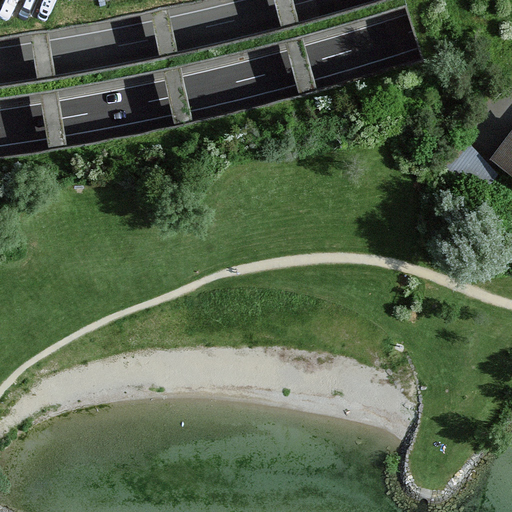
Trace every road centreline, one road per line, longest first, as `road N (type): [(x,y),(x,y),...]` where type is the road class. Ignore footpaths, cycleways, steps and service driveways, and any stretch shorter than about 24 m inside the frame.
road 1 (motorway): [(0,127),(237,81),(501,0)]
road 2 (motorway): [(311,0),(0,65)]
